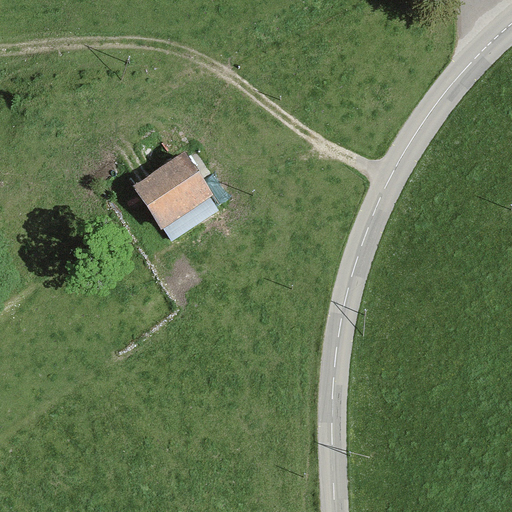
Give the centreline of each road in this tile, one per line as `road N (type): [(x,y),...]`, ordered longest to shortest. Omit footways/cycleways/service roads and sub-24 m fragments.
road 1 (tertiary): [(503,26),(440,95),(374,207),(334,347),(332,511)]
road 2 (track): [(389,175),(312,134),(216,66),(168,45),(0,46)]
